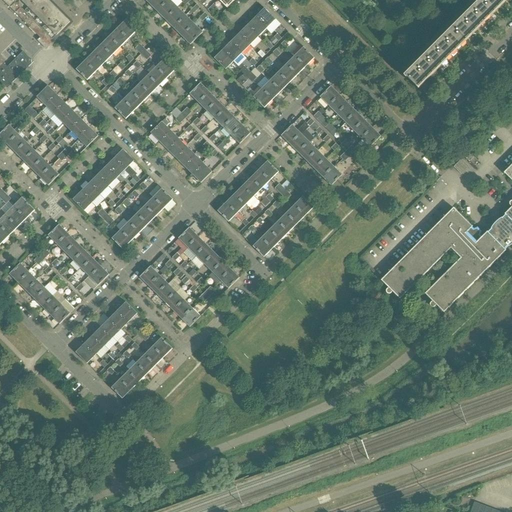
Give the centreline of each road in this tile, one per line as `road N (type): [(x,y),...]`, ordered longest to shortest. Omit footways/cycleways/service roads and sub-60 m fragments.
road 1 (track): [(287,511),(511,433)]
road 2 (residential): [(194,204),(50,64)]
road 3 (residential): [(194,204),(336,63)]
road 4 (residential): [(55,347),(194,204)]
road 5 (residential): [(407,134),(511,33)]
road 6 (residential): [(241,295),(256,280),(256,266),(194,204)]
